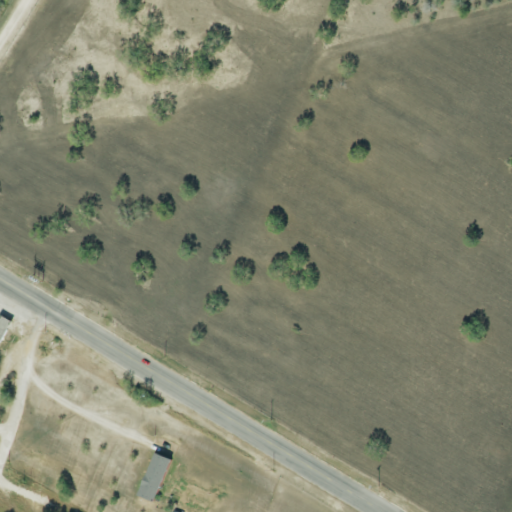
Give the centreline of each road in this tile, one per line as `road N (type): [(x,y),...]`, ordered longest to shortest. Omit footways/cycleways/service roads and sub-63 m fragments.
road 1 (secondary): [(375,511),(0,284)]
road 2 (residential): [(0,449),(39,307)]
